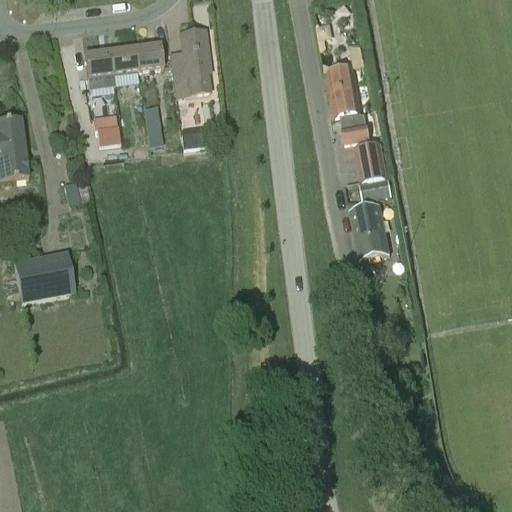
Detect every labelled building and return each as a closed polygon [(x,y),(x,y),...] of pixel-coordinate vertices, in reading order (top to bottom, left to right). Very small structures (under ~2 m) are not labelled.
[(174,105),(185,104),(184,103),(209,100),(205,58),(207,57),(204,37),(178,40),(180,58),(168,59),(174,105)] [(160,51),(132,55),(136,78),(163,74),(160,51)] [(132,55),(108,57),(112,81),(136,78),(132,55)] [(103,109),(116,107),(115,96),(112,81),(108,57),(83,61),(86,84),(100,82),(103,109)] [(341,135),(340,135),(342,152),(369,147),(366,131),(364,119),(359,120),(359,119),(355,95),(351,75),(326,79),(330,99),(334,123),(339,123),(341,135)] [(163,112),(148,112),(149,153),(165,152),(163,112)] [(20,125),(0,128),(0,188),(28,185),(20,125)] [(96,137),(98,152),(119,149),(117,134),(96,137)] [(207,151),(206,137),(181,140),(183,154),(207,151)] [(387,184),(380,150),(363,153),(369,187),(387,184)] [(359,191),(362,209),(390,203),(387,185),(359,191)] [(76,194),(74,187),(62,191),(69,213),(81,209),(89,206),(85,191),(76,194)] [(388,260),(378,213),(349,219),(359,266),(388,260)] [(75,301),(66,259),(12,269),(20,310),(75,301)]
